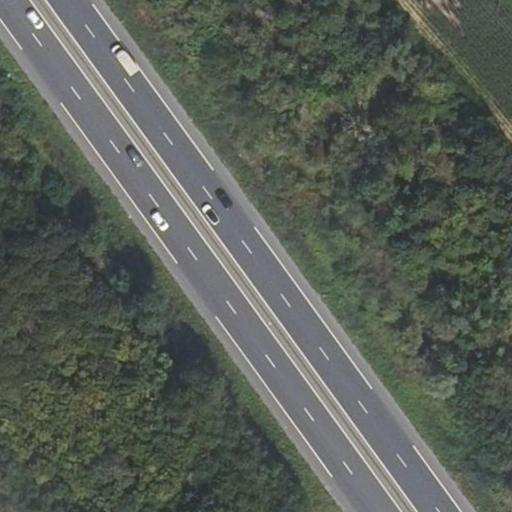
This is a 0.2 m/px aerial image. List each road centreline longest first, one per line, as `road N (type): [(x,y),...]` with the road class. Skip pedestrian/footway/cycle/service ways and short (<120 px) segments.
road 1 (motorway): [(462,511),(88,0)]
road 2 (motorway): [(9,0),(381,511)]
